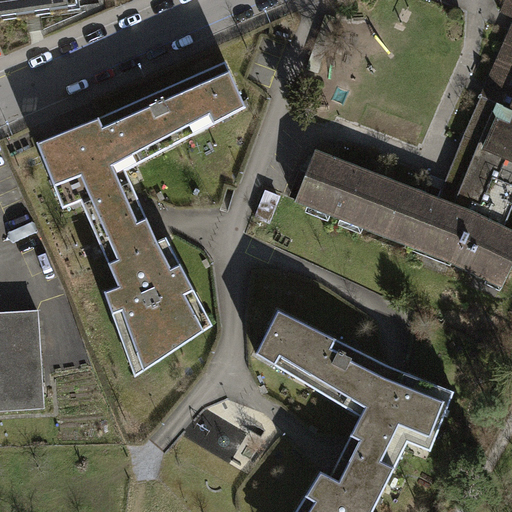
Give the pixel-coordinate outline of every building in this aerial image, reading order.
[(72,0),(0,0),(0,18),(2,19),(2,17),(27,15),(35,14),(35,13),(50,10),(51,12),(68,9),(67,1),(72,0)] [(485,145),(498,151),(497,152),(498,153),(511,158),(511,0),(506,0),(502,11),(511,15),(511,26),(482,95),(464,136),(479,143),(485,145)] [(100,119),(37,144),(63,209),(81,202),(84,207),(115,193),(117,197),(134,189),(126,172),(246,108),(226,63),(100,119)] [(479,143),(464,136),(439,199),(455,205),(473,158),(479,143)] [(473,158),(455,205),(480,215),(504,228),(511,207),(511,158),(498,153),(497,152),(498,151),(485,145),(479,143),(473,158)] [(439,199),(316,151),(296,202),(419,250),(421,246),(453,258),(452,263),(502,287),(511,267),(511,231),(504,228),(480,215),(455,205),(439,199)] [(84,207),(119,287),(105,292),(131,364),(150,352),(155,360),(193,335),(187,327),(206,314),(167,238),(157,242),(134,189),(117,197),(115,193),(84,207)] [(337,340),(278,310),(256,354),(275,365),(361,417),(352,434),(363,439),(388,452),(400,458),(414,430),(432,438),(435,439),(454,392),(390,366),(387,365),(337,340)] [(3,320),(0,320),(0,410),(44,408),(39,318),(3,320)] [(307,495),(296,511),(373,511),(396,467),(400,458),(388,452),(363,439),(352,434),(331,476),(321,472),(307,495)]
